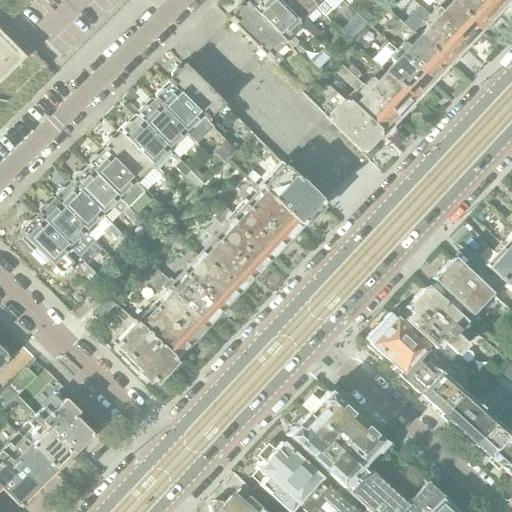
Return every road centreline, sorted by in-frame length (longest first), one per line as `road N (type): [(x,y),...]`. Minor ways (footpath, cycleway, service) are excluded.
road 1 (secondary): [(511,105),(301,329)]
road 2 (residential): [(499,511),(301,329)]
road 3 (residential): [(0,278),(178,458)]
road 4 (residential): [(0,176),(177,0)]
road 5 (secondary): [(301,329),(178,458)]
